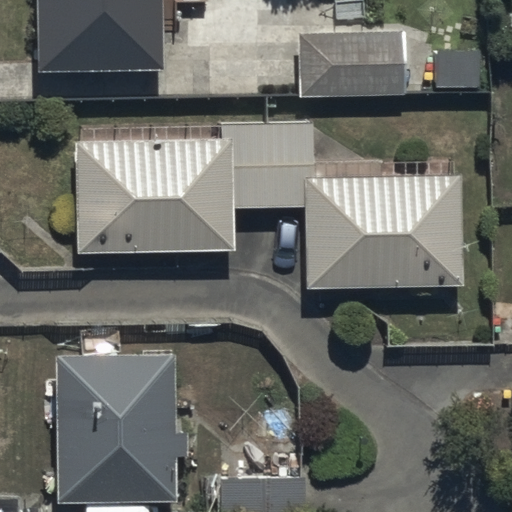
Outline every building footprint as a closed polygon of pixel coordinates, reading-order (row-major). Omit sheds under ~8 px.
[(34,0),(36,78),(163,76),(162,28),(174,28),(174,3),(162,3),(161,0),(34,0)] [(297,40),(298,101),(406,99),(405,39),(297,40)] [(75,148),(78,258),(233,255),(232,213),(304,211),(306,293),(462,290),(460,181),(312,184),(311,128),(222,130),(222,144),(75,148)] [(55,361),(55,508),(175,508),(175,461),(187,461),(187,437),(175,437),(175,404),(195,404),(195,382),(175,382),(175,361),(55,361)] [(290,444),(220,447),(220,511),(305,511),(304,479),(292,480),(290,444)]
